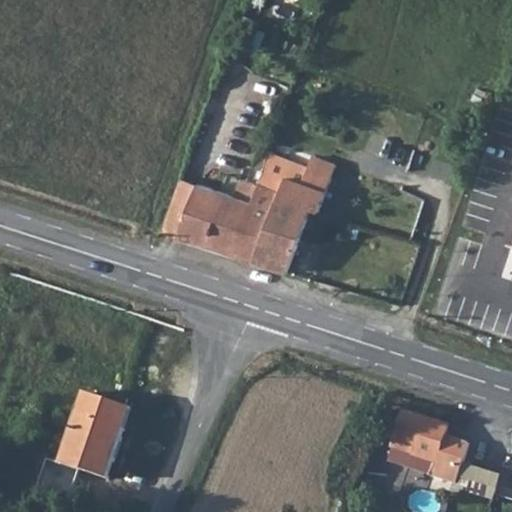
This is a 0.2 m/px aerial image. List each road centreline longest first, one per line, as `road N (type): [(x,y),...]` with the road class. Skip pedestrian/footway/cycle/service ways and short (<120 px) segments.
road 1 (track): [(125,269),(232,0)]
road 2 (secondary): [(251,307),(511,392)]
road 3 (secondary): [(0,229),(251,307)]
road 4 (residential): [(162,511),(251,307)]
